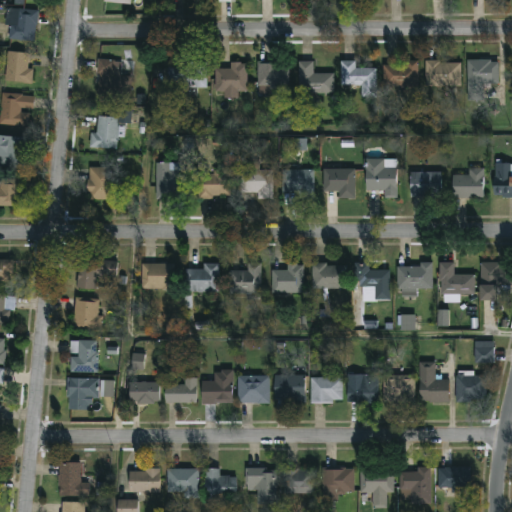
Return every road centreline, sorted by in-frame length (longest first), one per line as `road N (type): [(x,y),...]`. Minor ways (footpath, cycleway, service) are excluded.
road 1 (residential): [(25,511),(58,236),(74,0)]
road 2 (residential): [(511,236),(0,235)]
road 3 (residential): [(511,434),(34,438)]
road 4 (residential): [(511,32),(72,33)]
